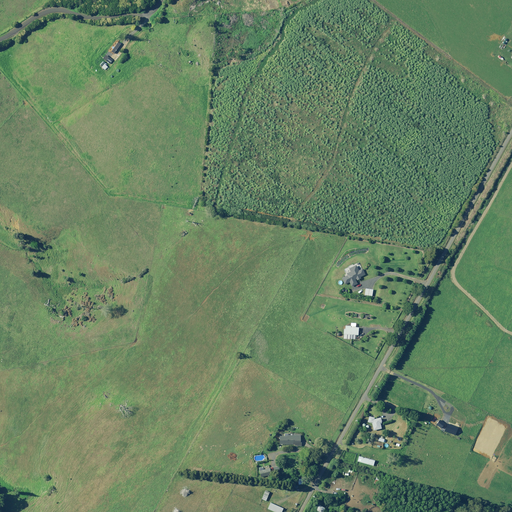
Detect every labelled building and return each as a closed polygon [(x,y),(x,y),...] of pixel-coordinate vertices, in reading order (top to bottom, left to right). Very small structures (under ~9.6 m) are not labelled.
[(346,273),(347,275),(342,278),(345,284),(349,282),(352,286),(357,283),(355,279),(356,279),(357,280),(361,278),(360,277),(365,274),(362,268),(359,270),(356,264),(349,268),(350,271),(348,272),(346,273)] [(351,326),(345,325),(345,329),(344,329),(344,338),(350,338),(350,334),(358,334),(359,327),(351,327),(351,326)] [(374,419),(375,417),(369,416),(367,422),(372,423),(374,430),(382,428),(380,422),(382,421),(381,417),(377,418),(374,419)] [(301,440),(301,435),(288,435),(288,436),(279,436),(279,444),(295,444),(295,446),(302,446),(302,440),(301,440)] [(375,460),(359,456),(357,461),(373,465),(375,460)] [(271,475),(270,468),(259,470),(260,476),(271,475)] [(281,511),(283,508),(270,502),(268,509),(275,511),(281,511)]
